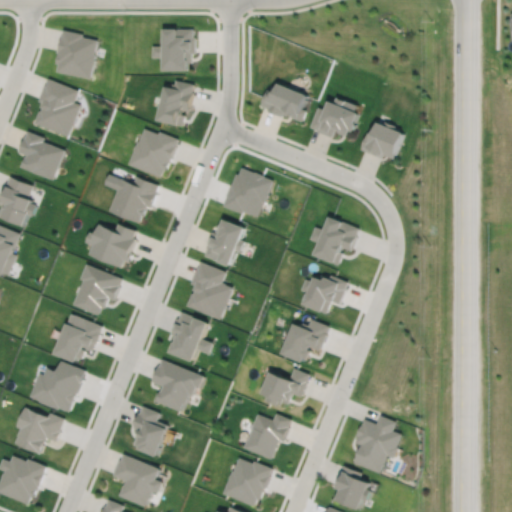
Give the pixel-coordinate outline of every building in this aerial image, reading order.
[(154,44),(154,55),(166,55),(166,67),(191,67),(191,60),(193,60),(193,51),(197,51),(197,35),(195,35),(195,27),(181,27),(181,26),(166,26),(166,34),(164,34),(164,42),(166,42),(166,44),(154,44)] [(65,28),(64,34),(63,34),(60,49),(58,61),(60,61),(59,69),(92,76),(97,52),(96,52),(99,38),(84,34),(85,32),(65,28)] [(50,76),(47,84),(46,84),(40,99),(45,100),(43,105),(44,105),(42,109),(41,109),(36,121),(69,134),(82,103),(75,100),(80,88),(50,76)] [(178,78),(177,82),(174,82),(173,85),(169,84),(167,89),(166,88),(162,105),(163,106),(161,118),(185,123),(188,113),(185,113),(187,108),(192,109),(196,90),(194,90),(196,82),(178,78)] [(269,87),(262,104),(269,107),(269,108),(284,114),(285,112),(304,119),(308,108),(304,107),(310,92),(281,80),(277,90),(269,87)] [(320,105),(312,125),(319,128),(319,129),(334,135),(337,126),(341,128),(340,130),(348,133),(350,130),(351,130),(352,128),(356,129),(359,121),(357,120),(362,110),(358,109),(360,103),(338,95),(336,100),(332,98),(327,108),(320,105)] [(369,130),(362,147),(383,156),(384,153),(385,154),(385,153),(396,157),(407,130),(397,126),(398,124),(387,120),(386,122),(380,120),(375,133),(369,130)] [(147,126),(141,140),(140,139),(138,144),(137,144),(136,148),(131,162),(162,175),(165,167),(168,168),(172,157),(173,158),(179,144),(178,144),(181,137),(162,129),(161,132),(147,126)] [(29,129),(26,136),(26,135),(20,150),(28,153),(27,155),(26,155),(22,165),(54,178),(66,148),(44,139),(45,136),(29,129)] [(244,166),(241,173),(239,172),(234,183),(227,199),(228,199),(226,204),(245,211),(246,209),(260,215),(265,201),(267,202),(276,179),(267,175),(267,174),(258,170),(257,171),(244,166)] [(123,176),(118,188),(119,188),(111,209),(140,221),(143,214),(144,215),(149,204),(153,206),(159,191),(158,191),(160,183),(138,174),(136,182),(123,176)] [(11,175),(8,182),(7,181),(3,192),(4,192),(1,199),(5,201),(0,214),(25,224),(30,213),(33,215),(38,203),(32,201),(34,198),(29,196),(34,184),(11,175)] [(317,225),(312,237),(323,242),(318,253),(337,261),(336,262),(341,264),(346,251),(345,250),(347,246),(354,249),(360,234),(359,234),(362,227),(333,215),(328,229),(317,225)] [(228,217),(225,224),(222,223),(219,230),(223,232),(222,234),(214,231),(208,246),(211,246),(208,254),(233,264),(240,249),(243,250),(247,240),(244,238),(249,226),(228,217)] [(92,230),(88,240),(95,243),(91,253),(124,266),(126,259),(131,260),(135,251),(133,251),(138,238),(135,236),(138,229),(121,222),(118,229),(101,222),(97,232),(92,230)] [(0,223),(0,273),(4,275),(5,272),(9,274),(18,253),(13,252),(21,232),(0,223)] [(203,260),(200,267),(193,282),(198,284),(196,289),(197,289),(196,293),(194,292),(189,305),(223,318),(236,286),(224,281),(229,270),(203,260)] [(88,263),(82,278),(85,279),(75,303),(100,313),(103,306),(106,307),(110,296),(116,299),(121,284),(123,277),(88,263)] [(307,278),(303,288),(312,292),(311,292),(308,299),(309,299),(307,303),(329,312),(334,300),(342,303),(348,288),(350,281),(333,274),(332,277),(323,274),(322,277),(318,275),(318,277),(317,276),(315,281),(307,278)] [(184,311),(181,318),(179,318),(173,333),(176,334),(173,343),(176,344),(173,351),(197,361),(202,349),(212,353),(216,342),(206,338),(212,322),(184,311)] [(73,313),(65,332),(64,331),(60,339),(62,340),(57,353),(78,361),(80,357),(84,358),(87,349),(85,348),(86,346),(94,349),(97,342),(99,343),(103,332),(102,332),(104,325),(73,313)] [(298,323),(294,332),(291,331),(288,339),(291,340),(286,353),(307,361),(309,357),(313,359),(316,350),(313,349),(315,345),(317,346),(316,347),(322,349),(325,343),(327,343),(331,333),(329,332),(332,325),(314,318),(310,327),(298,323)] [(164,358),(161,366),(160,365),(154,380),(166,385),(164,390),(162,390),(158,400),(184,411),(187,403),(189,404),(193,394),(196,395),(199,386),(202,388),(207,376),(164,358)] [(41,372),(32,395),(41,399),(40,401),(60,408),(61,407),(71,411),(87,369),(62,359),(58,370),(48,366),(45,374),(41,372)] [(274,371),(265,393),(273,396),(271,401),(282,405),(284,401),(290,403),(292,399),(294,400),(297,393),(304,396),(310,381),(309,380),(312,373),(297,367),(292,379),(274,371)] [(145,405),(142,412),(141,412),(135,427),(145,430),(143,435),(139,434),(136,444),(143,447),(142,449),(160,457),(171,429),(170,429),(171,425),(159,420),(163,412),(145,405)] [(27,406),(18,426),(22,428),(16,443),(42,453),(47,439),(48,436),(58,440),(63,430),(61,430),(66,418),(51,412),(50,416),(27,406)] [(260,413),(254,427),(255,427),(251,438),(250,437),(246,447),(274,458),(282,439),(287,441),(292,426),(291,426),(294,419),(278,412),(276,419),(260,413)] [(366,418),(363,425),(362,425),(358,435),(359,435),(356,442),(362,444),(355,462),(381,473),(389,455),(395,458),(400,447),(398,446),(403,433),(394,430),(398,421),(382,414),(378,423),(366,418)] [(126,454),(123,460),(122,460),(115,475),(128,480),(126,485),(121,495),(149,506),(155,491),(161,493),(166,482),(158,479),(163,469),(126,454)] [(4,458),(0,468),(6,470),(0,485),(0,491),(30,503),(32,496),(35,497),(39,486),(40,486),(46,472),(45,472),(48,466),(29,458),(28,460),(14,455),(12,461),(4,458)] [(241,457),(235,470),(234,470),(232,475),(231,474),(230,479),(231,479),(225,493),(256,506),(259,498),(262,499),(266,488),(267,488),(272,475),(272,474),(274,468),(256,460),(255,463),(241,457)] [(345,465),(336,486),(338,487),(337,489),(339,489),(335,499),(338,500),(337,501),(361,511),(365,500),(368,501),(372,490),(369,489),(372,483),(361,479),(364,473),(345,465)] [(109,496),(107,503),(105,503),(101,511),(134,511),(122,507),(124,502),(109,496)]
